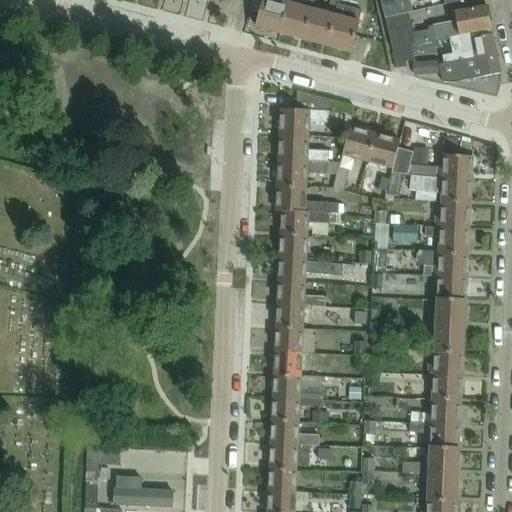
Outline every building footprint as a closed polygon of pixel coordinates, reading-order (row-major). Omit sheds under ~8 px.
[(279,34),(287,0),(251,0),(249,11),(259,14),(255,27),(279,34)] [(302,40),(311,10),(310,10),(313,0),(287,0),(279,34),(302,40)] [(360,11),(336,4),(335,7),(333,16),(325,46),(349,52),(360,11)] [(490,29),(485,6),(453,12),(455,22),(427,28),(427,31),(412,34),(408,13),(384,18),(390,50),(434,40),(490,29)] [(325,46),(333,16),(311,10),(302,40),(325,46)] [(443,56),(444,64),(495,54),(491,34),(458,40),(460,53),(443,56)] [(436,46),(434,40),(390,50),(393,69),(405,67),(404,62),(413,61),(412,51),(436,46)] [(499,74),(495,54),(444,64),(439,65),(440,73),(442,82),(452,83),(499,74)] [(439,65),(439,61),(412,63),(413,76),(440,73),(439,65)] [(296,110),(280,109),(278,133),(307,134),(308,121),(327,122),(328,102),(297,94),(296,110)] [(374,135),(349,128),(341,157),(367,163),(374,135)] [(391,170),(397,149),(399,141),(374,135),(367,163),(391,170)] [(307,139),(279,138),(278,161),(326,164),(326,163),(338,164),(340,155),(329,151),(306,150),(307,139)] [(470,179),(471,157),(443,156),(442,168),(430,168),(430,169),(409,168),(413,153),(397,149),(391,170),(390,175),(400,175),(410,176),(470,179)] [(325,176),(326,164),(278,161),(276,185),(321,187),(322,176),(325,176)] [(348,168),(338,166),(332,187),(342,189),(348,168)] [(396,195),(400,175),(390,175),(386,194),(396,195)] [(469,202),(470,179),(410,176),(409,189),(441,191),(440,200),(469,202)] [(385,193),(388,181),(379,179),(376,191),(385,193)] [(305,190),(276,189),(275,213),(281,213),(304,214),(324,215),(325,205),(305,204),(305,190)] [(431,212),(433,192),(411,190),(409,210),(431,212)] [(467,228),(469,202),(440,200),(440,218),(435,217),(434,227),(467,228)] [(387,212),(377,212),(376,224),(386,225),(387,212)] [(328,215),(324,215),(304,214),(281,213),(280,233),(307,234),(307,224),(327,225),(328,215)] [(385,249),(386,226),(372,226),(371,249),(385,249)] [(466,255),(467,228),(434,227),(434,229),(424,228),(423,237),(439,238),(438,254),(466,255)] [(307,238),(280,237),(279,258),(306,259),(307,238)] [(370,250),(360,249),(359,262),(369,262),(370,250)] [(384,273),(385,249),(371,249),(370,264),(370,272),(384,273)] [(465,278),(466,255),(438,254),(437,267),(424,266),(424,276),(433,276),(465,278)] [(306,263),(306,259),(279,258),(278,280),(305,281),(306,274),(343,275),(343,265),(306,263)] [(371,274),(371,286),(381,287),(381,274),(371,274)] [(464,300),(465,278),(433,276),(432,286),(437,286),(436,298),(464,300)] [(305,285),(278,284),(277,305),(304,306),(324,307),(324,297),(304,296),(305,285)] [(463,328),(464,306),(464,300),(436,298),(435,316),(431,316),(430,326),(463,328)] [(303,328),(304,306),(277,305),(276,326),(303,328)] [(379,323),(380,309),(370,308),(369,322),(379,323)] [(379,336),(379,323),(369,322),(369,335),(379,336)] [(462,349),(463,328),(430,326),(430,336),(434,336),(433,353),(461,354),(462,349)] [(303,332),(276,330),(275,351),(302,353),(303,332)] [(365,342),(355,341),(355,354),(365,354),(365,342)] [(301,374),(302,353),(275,351),(274,373),(301,374)] [(460,377),(461,354),(433,353),(433,366),(428,366),(427,375),(460,377)] [(365,370),(366,357),(356,357),(355,369),(365,370)] [(379,361),(369,360),(369,373),(379,373),(379,361)] [(379,375),(369,374),(368,387),(378,387),(379,375)] [(459,399),(460,377),(427,375),(427,385),(432,385),(431,398),(459,399)] [(274,377),(273,379),(272,398),(300,399),(323,400),(323,388),(300,387),(301,378),(274,377)] [(298,422),(300,399),(272,398),(271,421),(298,422)] [(458,426),(459,399),(431,398),(430,415),(426,415),(425,424),(458,426)] [(375,423),(365,423),(364,436),(374,436),(375,423)] [(406,435),(421,435),(421,423),(406,423),(406,435)] [(271,424),(271,425),(270,445),(297,446),(309,446),(317,447),(318,435),(298,434),(298,426),(271,424)] [(457,448),(458,426),(425,424),(425,434),(425,442),(429,442),(429,447),(457,449),(457,448)] [(308,467),(309,446),(297,446),(270,445),(269,467),(297,468),(297,467),(308,467)] [(456,475),(457,454),(457,449),(429,447),(428,456),(423,456),(423,464),(405,463),(405,473),(423,474),(456,475)] [(317,449),(317,460),(330,460),(330,450),(317,449)] [(96,510),(98,470),(98,469),(111,469),(112,455),(87,454),(84,509),(96,510)] [(374,458),(363,458),(363,471),(373,471),(374,458)] [(146,511),(181,511),(183,481),(184,474),(114,470),(112,510),(146,511)] [(296,472),(269,471),(268,492),(295,493),(296,472)] [(373,471),(363,471),(362,484),(372,484),(373,471)] [(455,498),(456,475),(423,474),(422,483),(427,484),(427,496),(426,501),(455,502),(455,498)] [(359,496),(360,483),(350,483),(350,496),(359,496)] [(294,511),(295,493),(268,492),(267,511),(294,511)] [(359,510),(359,498),(349,497),(349,510),(359,510)] [(454,511),(454,506),(455,502),(426,501),(425,511),(454,511)]
